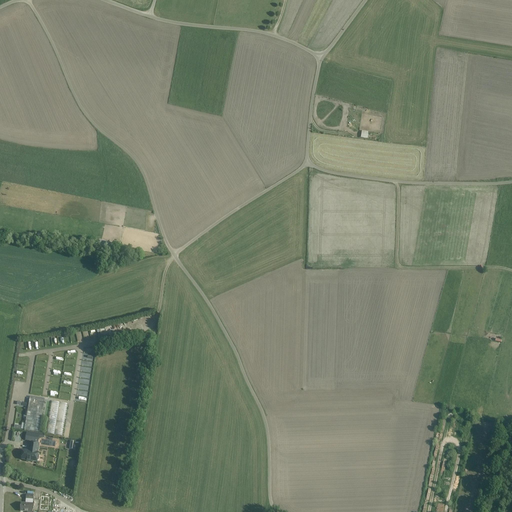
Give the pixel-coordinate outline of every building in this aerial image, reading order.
[(115,249),(116,245),(100,241),(99,245),(115,249)] [(22,423),(21,429),(25,430),(39,433),(45,401),(30,398),(26,424),(22,423)] [(56,437),(60,406),(55,405),(51,436),(56,437)] [(29,434),(27,434),(26,440),(38,442),(39,437),(44,438),(45,434),(29,432),(29,434)] [(38,461),(39,461),(40,456),(39,455),(38,455),(38,454),(39,444),(30,443),(29,452),(23,451),(22,460),(27,461),(27,462),(31,462),(31,461),(37,462),(37,461),(38,461)] [(32,511),(33,505),(33,496),(26,495),(26,504),(21,504),(21,511),(24,511),(32,511)] [(50,498),(42,497),(41,509),(49,510),(50,498)]
